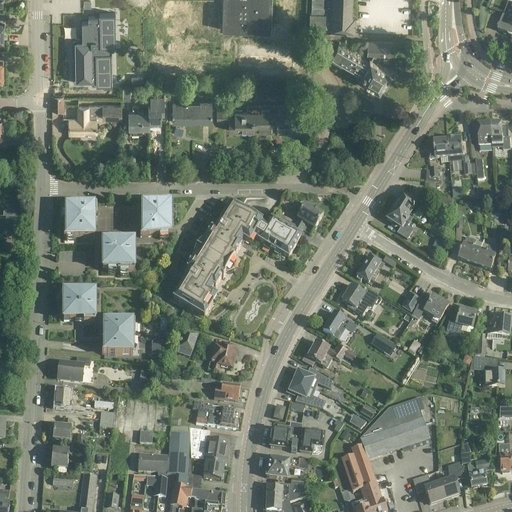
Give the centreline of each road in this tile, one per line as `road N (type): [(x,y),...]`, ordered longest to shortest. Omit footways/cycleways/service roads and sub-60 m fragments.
road 1 (residential): [(22,511),(41,189)]
road 2 (secondary): [(246,511),(254,430),(276,353),(353,224)]
road 3 (residential): [(343,188),(41,189)]
road 4 (secondary): [(353,224),(431,102),(466,67)]
road 5 (residential): [(353,224),(452,285),(511,301)]
